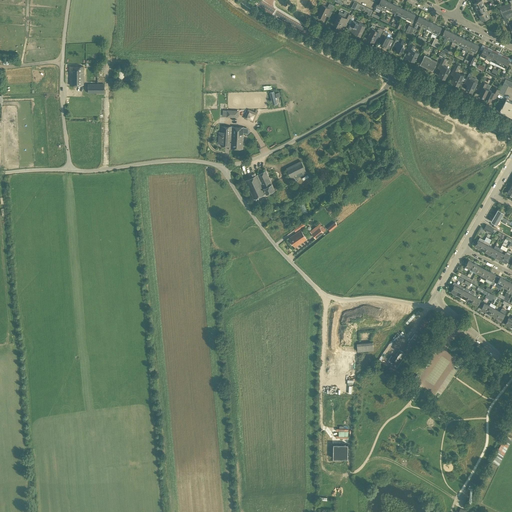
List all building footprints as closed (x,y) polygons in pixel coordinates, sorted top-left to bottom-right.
[(382,11),(387,1),(385,0),(380,0),(378,4),(377,4),(375,8),(382,11)] [(476,9),(485,5),(483,2),(486,1),(485,0),(476,0),(477,1),(474,3),(476,9)] [(387,1),(382,11),(383,11),(383,10),(386,12),(387,9),(390,10),(393,4),(387,1)] [(390,10),(395,13),(398,6),(396,5),(397,4),(394,2),(393,4),(390,10)] [(511,7),(510,2),(499,6),(501,12),(503,17),(511,13),(509,10),(510,9),(510,8),(511,7)] [(318,17),(324,20),(328,13),(330,14),(334,6),(329,3),(329,5),(327,7),(322,5),(319,10),(321,11),(318,17)] [(367,7),(357,3),(354,9),(364,13),(367,7)] [(485,5),(476,9),(479,15),(487,11),(485,5)] [(395,13),(394,15),(397,17),(398,14),(401,15),(404,9),(398,6),(395,13)] [(373,10),(367,7),(364,13),(370,16),(373,10)] [(410,12),(404,9),(401,15),(406,18),(410,12)] [(490,16),(487,11),(479,15),(482,21),(485,19),(486,22),(493,19),(492,16),(490,16)] [(415,14),(410,12),(406,18),(412,21),(415,14)] [(347,25),(351,17),(352,15),(347,13),(345,18),(339,14),(334,24),(341,28),(343,24),(346,26),(347,25)] [(421,25),(425,19),(419,16),(416,23),(421,25)] [(354,19),(351,17),(347,25),(349,25),(348,28),(354,31),(358,23),(359,23),(359,22),(360,21),(357,20),(356,21),(354,20),(354,19)] [(430,22),(425,19),(421,25),(427,28),(430,22)] [(365,25),(359,22),(359,23),(358,23),(354,31),(355,31),(354,32),(361,35),(365,25)] [(436,24),(430,22),(427,28),(432,31),(436,24)] [(436,24),(432,31),(431,33),(437,36),(438,34),(441,27),(436,24)] [(372,29),(367,38),(374,42),(377,36),(379,37),(383,30),(378,28),(376,31),(372,29)] [(447,38),(451,32),(445,29),(442,35),(445,37),(443,40),(445,41),(444,43),(445,43),(446,42),(448,38),(447,38)] [(384,32),(380,38),(383,40),(380,45),(387,48),(391,39),(387,37),(388,34),(384,32)] [(456,34),(451,32),(447,38),(448,38),(453,41),(452,43),(456,34)] [(462,37),(456,34),(452,43),(458,46),(462,37)] [(399,38),(397,37),(393,44),(396,46),(397,50),(396,52),(398,54),(399,51),(401,52),(401,51),(402,52),(404,48),(403,44),(404,41),(402,40),(401,43),(398,41),(399,40),(398,40),(399,38)] [(462,37),(458,46),(463,48),(467,40),(462,37)] [(467,40),(463,48),(463,50),(468,53),(473,43),(467,40)] [(479,45),(473,43),(468,53),(471,54),(473,51),(475,52),(479,45)] [(418,53),(413,50),(415,46),(410,44),(406,53),(409,54),(407,58),(414,61),(418,53)] [(486,57),(489,50),(487,49),(488,48),(485,46),(480,55),(486,57)] [(489,50),(486,57),(485,58),(490,62),(491,60),(495,51),(492,50),(491,51),(489,50)] [(498,53),(495,51),(491,60),(496,62),(500,55),(498,54),(498,53)] [(426,67),(431,58),(425,55),(420,64),(426,67)] [(500,55),(496,62),(501,65),(505,56),(502,55),(502,56),(500,55)] [(505,56),(501,65),(506,68),(510,60),(508,59),(508,58),(505,56)] [(437,68),(441,69),(441,70),(438,75),(445,78),(450,69),(444,66),(447,59),(442,57),(437,68)] [(431,58),(426,67),(433,70),(437,61),(431,58)] [(474,61),(472,64),(472,65),(477,68),(480,69),(482,66),(479,64),(478,65),(475,64),(476,62),(474,61)] [(464,82),(461,81),(463,75),(457,72),(460,66),(456,64),(451,74),(454,76),(451,82),(458,85),(461,86),(464,82)] [(70,73),(70,86),(83,86),(83,67),(68,67),(68,73),(70,73)] [(468,83),(466,89),(472,92),(477,82),(471,79),(471,78),(467,76),(465,82),(468,83)] [(491,85),(482,81),(478,89),(481,90),(479,95),(485,98),(489,90),(491,85)] [(93,93),(103,93),(103,84),(87,84),(87,93),(90,93),(90,94),(93,94),(93,93)] [(489,90),(485,98),(491,101),(493,96),(496,97),(500,90),(494,87),(492,91),(489,90)] [(270,91),(272,104),(277,103),(276,96),(281,95),(280,91),(275,92),(275,91),(270,91)] [(511,101),(506,99),(500,111),(511,116),(511,101)] [(250,121),(254,112),(248,109),(244,118),(250,121)] [(221,126),(221,132),(219,132),(218,144),(221,144),(221,146),(231,146),(232,127),(232,126),(221,126)] [(232,127),(231,146),(231,148),(243,149),(244,127),(232,127)] [(291,178),(292,180),(303,174),(307,173),(305,169),(301,162),(287,169),(290,175),(287,176),(288,179),(291,178)] [(255,176),(245,180),(254,199),(264,194),(266,193),(266,194),(275,190),(266,171),(255,176)] [(303,200),(299,202),(302,213),(307,212),(303,200)] [(498,209),(495,215),(503,220),(504,217),(502,216),(504,212),(498,209)] [(503,220),(495,215),(491,221),(497,225),(499,221),(499,222),(501,223),(502,222),(503,220)] [(312,234),(313,234),(316,238),(323,232),(320,228),(312,234)] [(292,242),(304,235),(301,230),(289,238),(292,242)] [(304,235),(292,242),(295,247),(307,239),(304,235)] [(480,249),(484,240),(480,237),(478,240),(477,239),(475,242),(476,243),(475,246),(480,249)] [(484,240),(480,249),(485,251),(488,245),(489,243),(484,240)] [(493,248),(488,245),(485,251),(490,254),(493,248)] [(495,245),(493,248),(490,254),(495,257),(500,248),(495,245)] [(500,248),(495,257),(501,260),(505,251),(500,248)] [(505,251),(501,260),(506,263),(511,254),(505,251)] [(471,269),(474,263),(468,260),(465,266),(471,269)] [(479,266),(474,263),(471,269),(476,272),(479,266)] [(479,266),(476,272),(481,275),(485,269),(479,266)] [(485,269),(481,275),(480,277),(485,280),(490,272),(485,269)] [(496,275),(490,272),(485,280),(493,284),(495,282),(492,281),(496,275)] [(498,276),(495,282),(493,284),(493,285),(501,289),(501,288),(502,286),(506,280),(500,277),(498,276)] [(511,283),(506,280),(502,286),(508,289),(511,283)] [(460,285),(454,282),(452,287),(453,288),(451,291),(453,292),(452,293),(453,294),(454,295),(455,294),(456,294),(460,288),(459,287),(460,286),(460,285)] [(459,287),(460,288),(456,294),(458,295),(458,296),(460,297),(461,297),(461,296),(462,297),(466,288),(464,290),(462,289),(463,287),(460,286),(459,287)] [(466,288),(462,297),(467,299),(471,291),(470,293),(467,292),(468,290),(466,288)] [(474,292),(471,291),(467,299),(472,302),(475,296),(472,294),(474,292)] [(492,300),(493,298),(494,295),(488,292),(486,295),(485,296),(492,300)] [(475,296),(472,302),(477,305),(481,299),(475,296)] [(486,311),(490,305),(485,302),(481,309),(486,311)] [(495,308),(490,305),(486,311),(491,314),(495,308)] [(501,307),(500,310),(500,311),(497,317),(502,320),(507,310),(501,307)] [(495,308),(491,314),(497,317),(500,311),(500,310),(495,308)] [(424,316),(417,328),(422,331),(429,320),(424,316)] [(414,332),(406,343),(411,347),(419,336),(414,332)] [(373,349),(373,343),(373,342),(357,343),(357,344),(357,351),(373,350),(373,349)] [(401,354),(395,362),(399,365),(405,357),(401,354)] [(336,430),(339,430),(339,435),(336,435),(336,437),(348,437),(348,428),(336,428),(336,430)] [(502,462),(511,438),(505,435),(495,459),(502,462)] [(347,444),(333,444),(333,459),(347,459),(347,444)]
